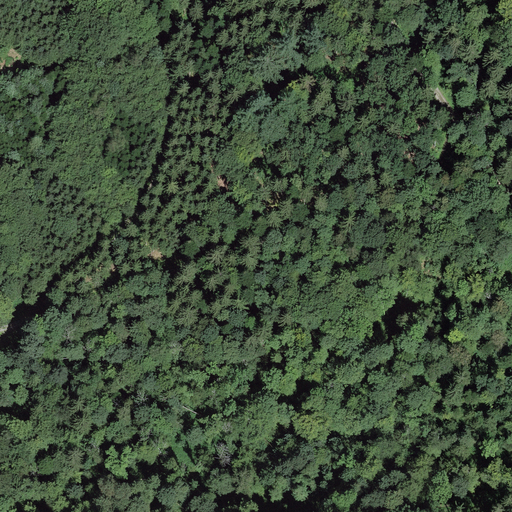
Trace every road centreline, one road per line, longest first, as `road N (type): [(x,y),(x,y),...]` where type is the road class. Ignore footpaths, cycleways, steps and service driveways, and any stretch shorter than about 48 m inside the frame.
road 1 (track): [(487,164),(0,328)]
road 2 (track): [(128,0),(163,64),(168,121),(156,182),(120,233),(0,338)]
road 3 (track): [(372,0),(487,164)]
